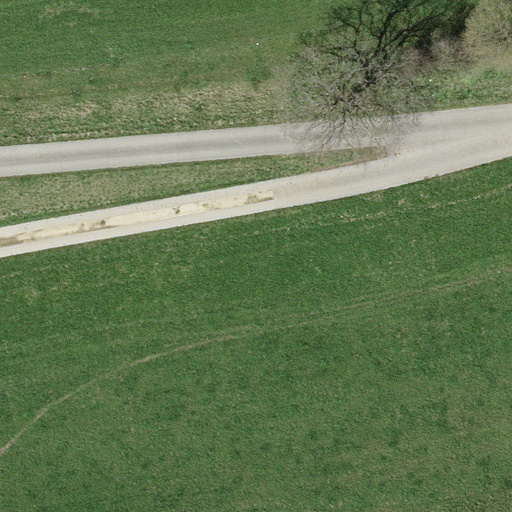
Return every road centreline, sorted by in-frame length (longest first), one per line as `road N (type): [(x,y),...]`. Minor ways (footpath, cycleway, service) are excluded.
road 1 (track): [(0,247),(346,192),(489,158),(511,144)]
road 2 (track): [(0,168),(511,126)]
